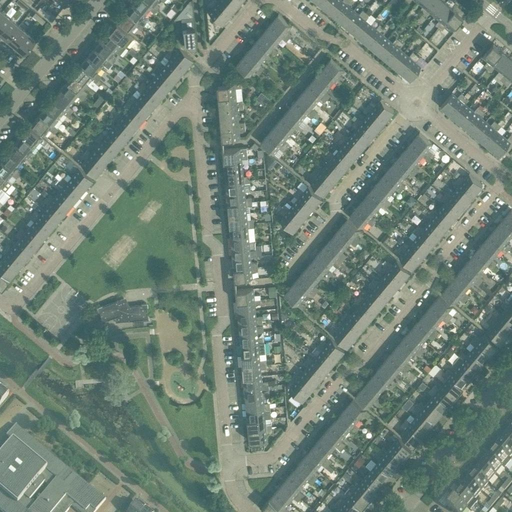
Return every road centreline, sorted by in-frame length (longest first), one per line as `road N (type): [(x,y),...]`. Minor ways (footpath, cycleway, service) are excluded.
road 1 (residential): [(228,463),(271,458),(498,190),(493,167),(414,104)]
road 2 (residential): [(193,94),(18,303),(0,300)]
road 3 (residential): [(220,283),(277,280),(414,104)]
road 4 (residential): [(220,283),(217,248),(207,239),(193,94)]
road 5 (residential): [(228,463),(220,283)]
road 6 (residential): [(414,104),(346,46),(316,35),(274,0)]
road 7 (residential): [(412,503),(511,386)]
road 8 (residential): [(414,104),(495,12)]
